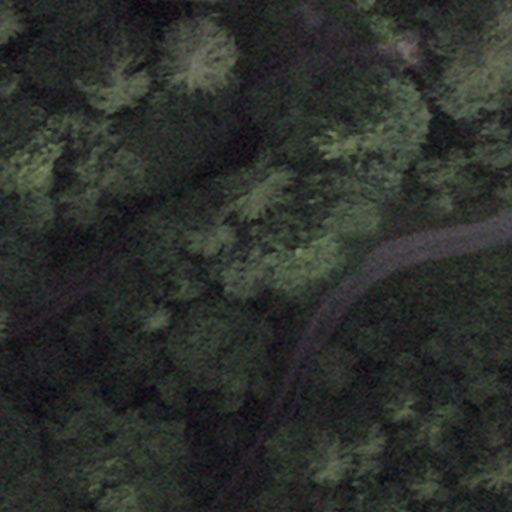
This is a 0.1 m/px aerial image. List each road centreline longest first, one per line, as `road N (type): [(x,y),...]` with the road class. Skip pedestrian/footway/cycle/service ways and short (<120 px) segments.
road 1 (track): [(0,311),(271,105),(434,14),(440,0)]
road 2 (track): [(179,511),(336,282),(511,142)]
